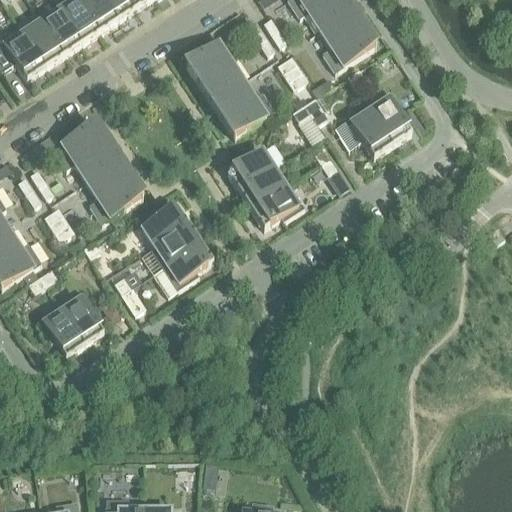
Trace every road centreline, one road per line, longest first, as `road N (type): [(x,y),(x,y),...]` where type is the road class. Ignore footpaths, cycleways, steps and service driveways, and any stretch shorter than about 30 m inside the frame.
road 1 (residential): [(360,0),(447,137),(251,274)]
road 2 (unknown): [(388,511),(351,431),(326,409),(317,378),(355,315),(427,272),(427,259)]
road 3 (residential): [(251,274),(64,393),(34,383),(0,330)]
road 4 (unknown): [(453,246),(464,259),(458,321),(410,374),(414,442),(402,511)]
road 5 (residential): [(280,315),(342,278),(453,246),(511,194)]
road 6 (residential): [(0,140),(215,0)]
road 7 (residential): [(329,511),(257,398),(255,354),(280,315)]
